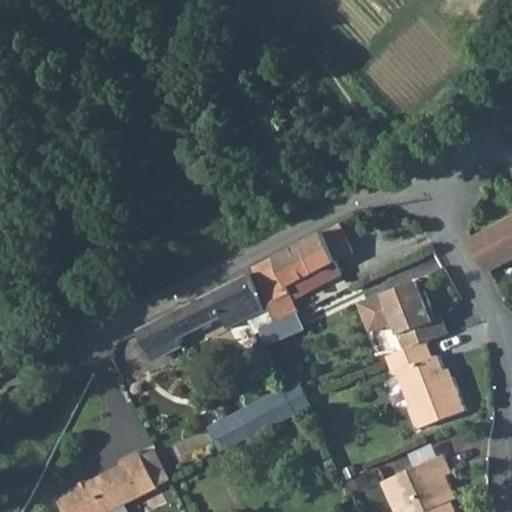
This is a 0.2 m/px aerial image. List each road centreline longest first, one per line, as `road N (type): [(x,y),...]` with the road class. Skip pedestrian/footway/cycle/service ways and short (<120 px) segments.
road 1 (residential): [(0,387),(362,199),(393,189),(431,200)]
road 2 (residential): [(504,511),(511,374),(499,319),(431,200)]
road 3 (track): [(243,0),(292,25),(318,52),(380,142),(393,189)]
road 4 (residential): [(431,200),(478,153),(511,85)]
